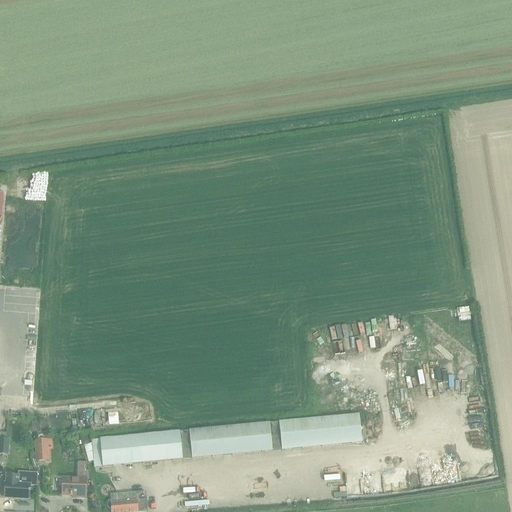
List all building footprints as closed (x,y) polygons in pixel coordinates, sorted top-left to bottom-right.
[(346,335),(354,333),(351,321),(335,325),(338,337),(339,337),(342,350),(349,349),(346,335)] [(371,323),(366,324),(369,335),(374,334),(371,323)] [(447,338),(454,345),(460,338),(453,331),(447,338)] [(364,381),(353,385),(355,390),(365,387),(364,381)] [(129,403),(116,403),(117,422),(129,422),(129,403)] [(87,421),(99,421),(99,407),(87,407),(87,421)] [(359,415),(91,440),(94,468),(361,443),(359,415)] [(0,438),(0,455),(8,456),(9,440),(0,438)] [(52,440),(34,441),(35,462),(49,461),(48,449),(52,449),(52,440)] [(29,500),(30,490),(30,485),(18,484),(19,476),(6,475),(5,483),(4,483),(3,498),(29,500)] [(85,499),(86,489),(86,480),(62,479),(62,496),(77,497),(77,498),(85,499)] [(107,507),(111,510),(111,511),(146,511),(144,492),(116,494),(110,495),(110,501),(109,501),(107,504),(107,507)] [(194,497),(194,503),(220,501),(219,495),(194,497)]
